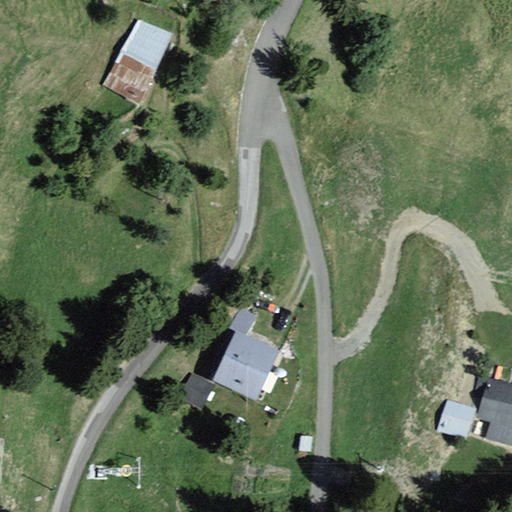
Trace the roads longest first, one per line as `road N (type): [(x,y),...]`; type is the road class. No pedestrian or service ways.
road 1 (track): [(291,0),(255,90),(245,201),(226,265),(120,386),(60,511)]
road 2 (track): [(253,104),(275,133),(316,275),(321,511)]
